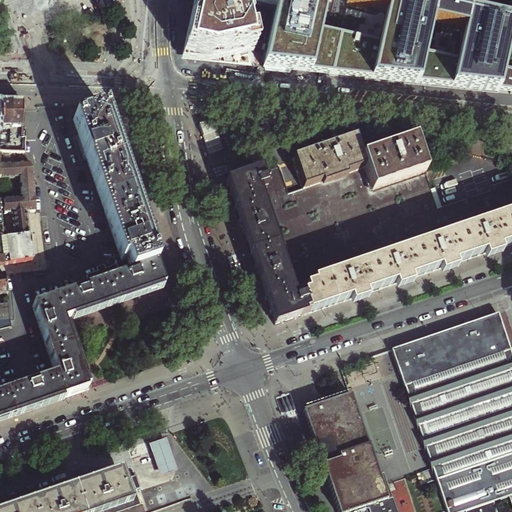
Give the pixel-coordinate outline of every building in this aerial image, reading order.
[(183,49),(182,54),(185,60),(240,66),(240,62),(256,59),(243,5),(241,0),(193,0),(193,3),(189,24),(183,49)] [(241,0),(243,5),(278,12),(268,69),(279,70),(309,73),(314,73),(331,75),(335,75),(343,38),(322,33),(328,0),(241,0)] [(450,87),(459,88),(478,90),(505,93),(511,93),(511,0),(350,0),(349,8),(389,16),(387,24),(383,46),(343,38),(335,75),(376,80),(389,81),(424,84),(450,87)] [(8,102),(0,102),(0,153),(24,155),(24,140),(21,140),(21,112),(22,107),(22,102),(19,102),(8,102)] [(131,272),(155,264),(147,241),(136,207),(132,197),(130,189),(114,144),(110,131),(107,124),(106,119),(102,110),(73,120),(119,254),(121,261),(126,259),(131,272)] [(322,149),(292,160),(302,190),(363,168),(360,158),(353,138),(340,143),(322,149)] [(425,172),(414,139),(400,144),(383,150),(360,158),(363,168),(371,190),(425,172)] [(0,178),(4,178),(8,178),(9,179),(33,177),(33,174),(31,169),(24,155),(0,153),(0,178)] [(264,169),(260,171),(226,183),(234,207),(242,230),(254,264),(268,307),(275,326),(309,314),(305,301),(306,300),(305,297),(303,297),(296,300),(259,190),(268,187),(266,181),(272,179),(268,168),(264,169)] [(35,211),(33,177),(9,179),(8,178),(4,178),(5,181),(0,180),(0,193),(1,209),(0,209),(0,239),(6,239),(3,214),(26,212),(31,212),(35,211)] [(3,214),(6,239),(29,236),(27,220),(26,212),(3,214)] [(511,212),(313,280),(314,283),(305,286),(307,292),(302,294),(303,297),(305,297),(306,300),(305,301),(309,314),(337,305),(359,297),(367,294),(403,282),(413,279),(448,267),(477,257),(491,252),(511,244),(511,212)] [(6,239),(0,239),(0,264),(32,261),(31,247),(29,236),(6,239)] [(131,272),(120,276),(90,286),(32,306),(55,375),(0,394),(0,420),(14,416),(44,406),(87,391),(83,379),(73,351),(65,328),(63,323),(76,318),(107,307),(122,302),(138,296),(150,292),(163,288),(161,279),(155,264),(131,272)] [(90,286),(120,276),(116,265),(105,269),(103,264),(95,267),(97,271),(86,275),(90,286)] [(0,330),(11,327),(8,304),(0,304),(0,330)] [(410,345),(392,351),(432,468),(446,511),(465,511),(506,498),(511,496),(511,356),(498,316),(410,345)] [(396,511),(387,484),(383,472),(376,474),(350,395),(303,412),(324,473),(337,511),(396,511)] [(178,471),(167,439),(158,442),(149,445),(161,477),(178,471)] [(137,476),(125,480),(133,503),(105,511),(123,511),(143,505),(139,492),(138,490),(141,489),(137,476)] [(105,511),(133,503),(125,480),(123,480),(101,488),(88,492),(85,493),(85,491),(76,494),(70,496),(70,498),(56,503),(42,508),(41,506),(33,509),(26,511),(85,511),(92,510),(91,508),(94,507),(99,505),(101,511),(105,511)] [(465,511),(511,511),(506,498),(465,511)]
